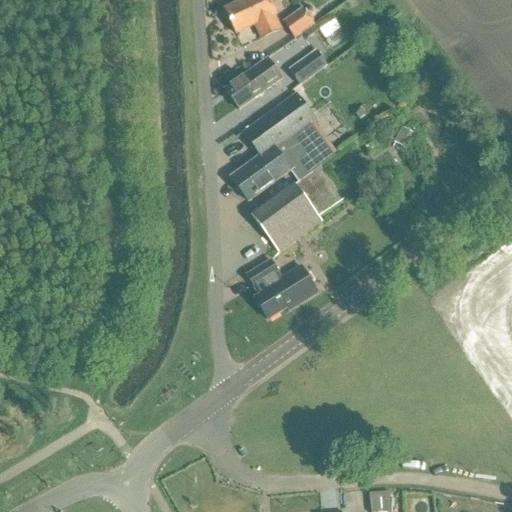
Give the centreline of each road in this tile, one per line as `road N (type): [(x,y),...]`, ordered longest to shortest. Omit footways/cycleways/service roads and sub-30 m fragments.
road 1 (unclassified): [(224,394),(197,0)]
road 2 (tertiary): [(224,394),(511,177)]
road 3 (tertiary): [(128,490),(135,466),(224,394)]
